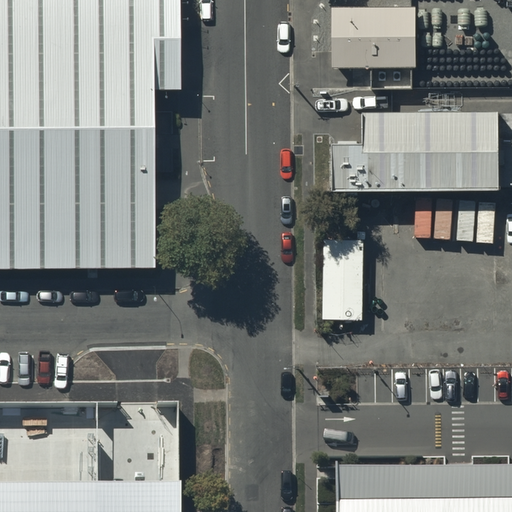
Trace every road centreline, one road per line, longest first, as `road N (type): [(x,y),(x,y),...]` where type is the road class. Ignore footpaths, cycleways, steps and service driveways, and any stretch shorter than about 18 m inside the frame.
road 1 (residential): [(246,0),(246,140),(260,319)]
road 2 (unclassified): [(0,321),(260,319)]
road 3 (residential): [(260,319),(261,511)]
